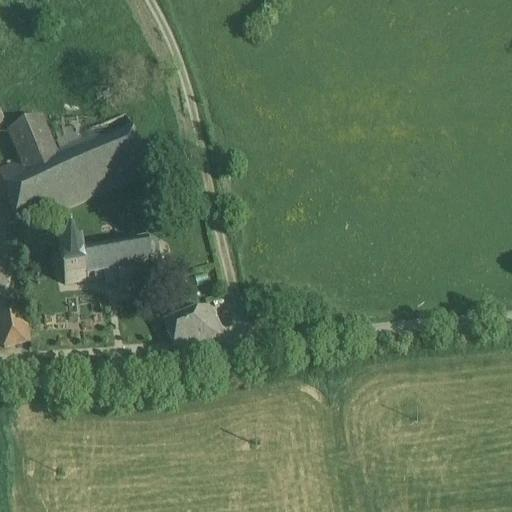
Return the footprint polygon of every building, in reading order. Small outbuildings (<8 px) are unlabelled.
[(113,89),(48,117),(42,120),(53,148),(126,118),(113,89)] [(43,106),(22,115),(27,126),(42,120),(48,117),(43,106)] [(20,163),(0,171),(0,178),(23,231),(151,176),(126,118),(20,163)] [(27,126),(8,135),(20,163),(53,148),(42,120),(27,126)] [(137,255),(125,257),(124,252),(121,253),(121,258),(106,260),(105,255),(101,256),(102,261),(83,264),(82,259),(75,260),(76,265),(61,268),(65,293),(93,289),(94,293),(105,291),(106,295),(120,293),(121,299),(137,296),(138,301),(141,300),(139,285),(150,283),(154,290),(158,287),(154,280),(166,273),(166,255),(161,257),(154,253),(156,249),(151,247),(147,254),(142,255),(141,249),(136,250),(137,255)] [(16,314),(0,315),(0,353),(21,351),(16,314)] [(203,315),(162,338),(181,372),(222,349),(219,343),(227,338),(225,335),(232,331),(229,325),(213,333),(203,315)]
